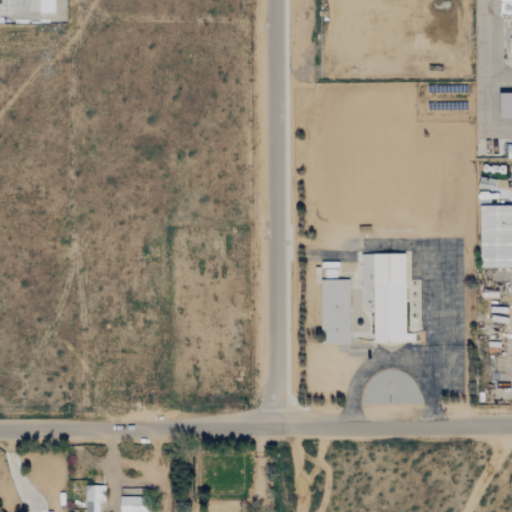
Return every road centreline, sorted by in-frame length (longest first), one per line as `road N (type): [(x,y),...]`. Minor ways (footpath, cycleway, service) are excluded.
road 1 (residential): [(511,425),(0,431)]
road 2 (residential): [(276,427),(273,0)]
